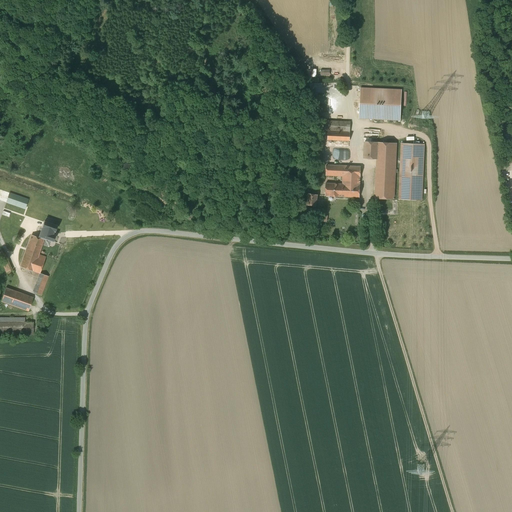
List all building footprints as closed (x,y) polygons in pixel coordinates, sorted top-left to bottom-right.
[(400,121),(402,91),(361,89),(360,120),(400,121)] [(350,122),(319,120),(319,130),(350,132),(350,122)] [(364,129),(364,137),(380,137),(380,129),(364,129)] [(350,133),(328,132),(328,140),(350,141),(350,133)] [(320,139),(316,139),(314,175),(321,175),(323,140),(320,139)] [(377,159),(375,198),(393,199),(394,190),(396,143),(365,142),(364,159),(377,159)] [(399,199),(421,201),(424,145),(402,144),(399,199)] [(361,167),(326,165),(326,175),(343,176),(343,184),(346,184),(346,197),(359,197),(361,167)] [(342,184),(326,183),(325,196),(346,197),(346,184),(343,184),(342,184)] [(24,193),(11,189),(9,193),(23,198),(24,193)] [(23,198),(9,193),(6,202),(25,209),(28,200),(23,198)] [(318,195),(308,194),(307,205),(316,206),(318,195)] [(28,220),(3,211),(0,220),(0,221),(9,225),(24,230),(28,220)] [(57,226),(44,222),(42,227),(39,237),(45,238),(53,241),(55,236),(52,235),(54,231),(55,232),(57,226)] [(24,230),(9,225),(8,229),(23,234),(24,230)] [(31,235),(20,267),(40,273),(46,257),(39,254),(45,238),(39,237),(31,235)] [(12,273),(2,251),(0,251),(0,258),(3,264),(8,275),(12,273)] [(42,274),(34,293),(41,295),(48,276),(42,274)] [(33,298),(6,288),(1,301),(28,311),(33,298)] [(0,322),(0,334),(33,335),(34,323),(25,323),(0,322)]
